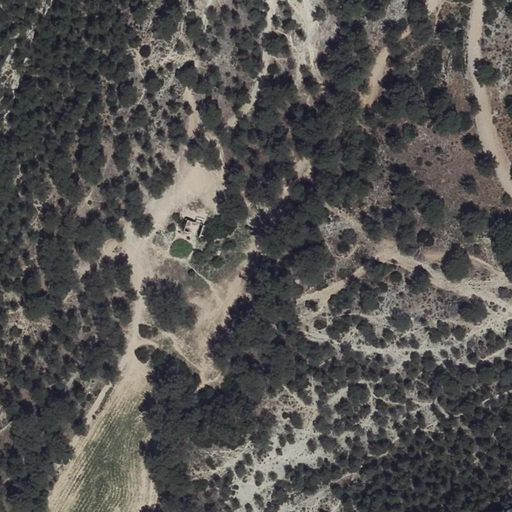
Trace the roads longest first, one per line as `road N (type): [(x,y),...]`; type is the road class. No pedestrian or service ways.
road 1 (track): [(432,0),(340,135),(261,207)]
road 2 (track): [(294,176),(378,246),(511,265)]
road 3 (track): [(480,0),(475,52),(489,137),(511,188)]
